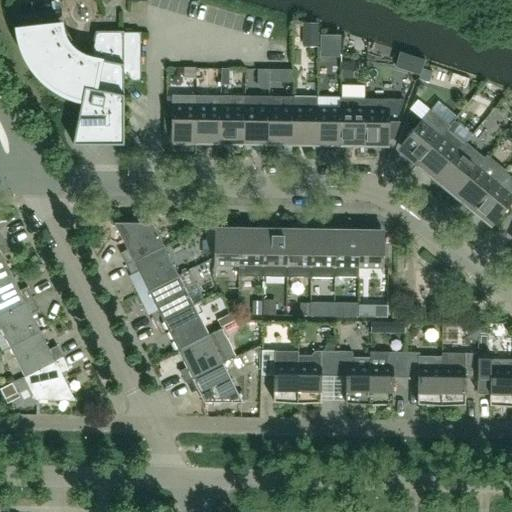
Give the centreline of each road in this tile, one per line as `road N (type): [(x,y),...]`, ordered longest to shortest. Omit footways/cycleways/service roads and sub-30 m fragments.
road 1 (tertiary): [(511,295),(375,190),(31,180)]
road 2 (residential): [(149,426),(511,430)]
road 3 (residential): [(511,483),(179,479)]
road 4 (residential): [(149,426),(67,277),(31,180)]
road 5 (residential): [(179,479),(0,477)]
road 6 (residential): [(0,424),(149,426)]
